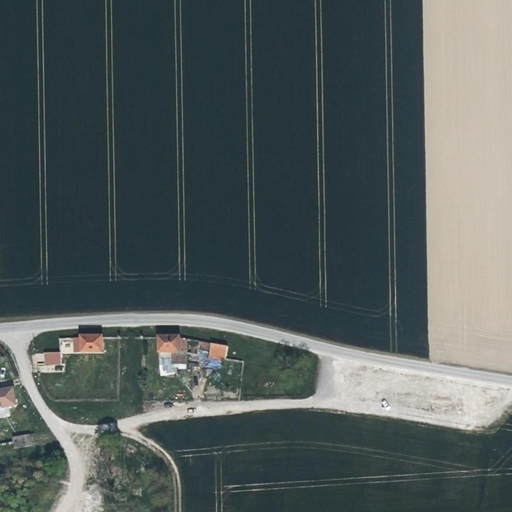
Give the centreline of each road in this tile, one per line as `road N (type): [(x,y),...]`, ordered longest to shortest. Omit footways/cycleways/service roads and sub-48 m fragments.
road 1 (unclassified): [(511,379),(345,351),(217,317),(16,321)]
road 2 (track): [(175,511),(173,462),(162,443),(142,431),(56,425)]
road 3 (unclassified): [(79,473),(76,450),(31,386),(16,321)]
